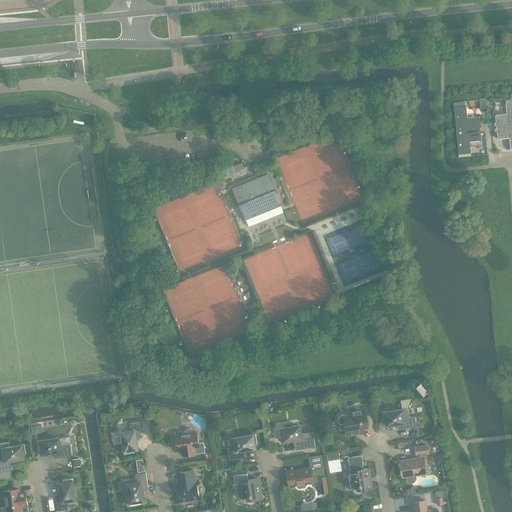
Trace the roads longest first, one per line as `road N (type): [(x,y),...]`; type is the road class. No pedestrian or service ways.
road 1 (secondary): [(144,44),(511,4)]
road 2 (unclassified): [(0,88),(81,89),(116,112),(119,130)]
road 3 (secondary): [(270,0),(138,13)]
road 4 (secondary): [(0,54),(128,44)]
road 5 (secondary): [(122,15),(0,27)]
